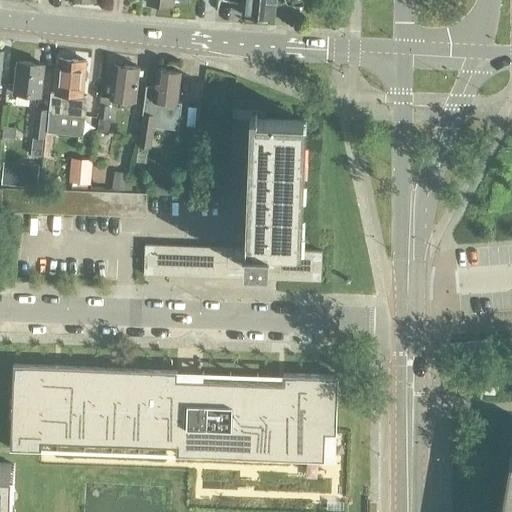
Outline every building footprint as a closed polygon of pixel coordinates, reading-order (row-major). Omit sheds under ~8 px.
[(243,0),(242,17),(258,19),(259,0),(243,0)] [(259,0),(258,19),(274,21),(276,0),(259,0)] [(58,59),(55,94),(51,93),(49,116),(84,119),(87,97),(83,96),(86,62),(58,59)] [(44,66),(18,63),(14,94),(40,97),(44,66)] [(114,66),(110,100),(135,103),(139,68),(114,66)] [(157,71),(155,88),(146,87),(145,99),(142,116),(143,116),(139,147),(151,148),(154,127),(179,130),(180,125),(182,104),(177,104),(181,73),(157,71)] [(100,120),(108,121),(110,107),(101,106),(100,120)] [(47,112),(36,110),(33,138),(32,155),(42,156),(44,139),(47,112)] [(267,281),(298,282),(299,252),(299,248),(304,121),(266,120),(266,111),(233,110),(233,120),(256,121),(251,250),(227,249),(226,274),(238,274),(239,268),(267,269),(267,281)] [(108,121),(100,120),(98,134),(109,136),(111,121),(108,121)] [(4,127),(2,142),(13,143),(14,128),(4,127)] [(71,185),(91,186),(93,162),(72,161),(71,185)] [(40,163),(22,162),(20,184),(38,185),(40,163)] [(115,173),(113,194),(123,194),(125,175),(115,173)] [(2,212),(15,213),(16,190),(3,189),(2,212)] [(98,216),(110,217),(122,217),(123,194),(113,194),(111,194),(99,193),(87,193),(75,192),(63,192),(51,191),(39,191),(16,190),(15,213),(26,213),(38,214),(50,214),(62,215),(74,215),(86,216),(98,216)] [(122,217),(134,218),(135,195),(123,194),(122,217)] [(135,195),(134,218),(146,218),(147,195),(135,195)] [(156,277),(156,271),(157,247),(145,246),(144,277),(156,277)] [(157,247),(156,271),(168,272),(169,247),(157,247)] [(168,272),(179,272),(180,248),(169,247),(168,272)] [(191,273),(192,248),(180,248),(179,272),(191,273)] [(191,273),(203,273),(203,248),(192,248),(191,273)] [(214,273),(215,249),(203,248),(203,273),(214,273)] [(214,273),(226,274),(227,249),(215,249),(214,273)] [(299,252),(298,282),(321,282),(322,253),(299,252)] [(14,365),(11,450),(42,451),(42,442),(86,444),(177,447),(177,456),(325,461),(326,434),(337,435),(339,377),(284,375),(284,384),(178,380),(178,371),(14,365)] [(0,511),(9,511),(10,508),(5,508),(5,484),(11,485),(12,465),(0,464),(0,511)]
